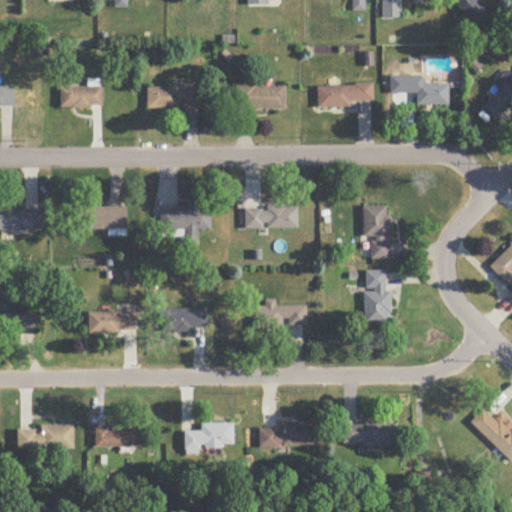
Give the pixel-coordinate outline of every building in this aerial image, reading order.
[(381,0),(382,20),(400,20),(399,0),(381,0)] [(456,0),(462,23),(480,18),(475,0),(456,0)] [(413,80),(413,65),(400,65),(400,80),(413,80)] [(511,77),(507,72),(494,84),(501,91),(482,108),(496,122),(511,106),(511,77)] [(416,85),(416,107),(449,107),(449,85),(416,85)] [(373,86),(316,87),(317,107),(373,106),(373,86)] [(235,111),(285,111),(285,87),(235,87),(235,111)] [(59,110),(102,110),(102,89),(59,89),(59,110)] [(199,89),(146,89),(146,109),(199,109),(199,89)] [(363,208),(363,241),(371,241),(371,261),(389,261),(389,208),(363,208)] [(77,210),(77,233),(126,233),(126,209),(77,210)] [(298,231),(298,209),(244,209),(244,231),(298,231)] [(0,210),(0,232),(43,232),(43,211),(0,210)] [(210,232),(211,211),(160,210),(160,238),(185,238),(185,244),(197,244),(198,232),(210,232)] [(511,246),(490,269),(509,288),(511,284),(511,246)] [(364,274),(364,326),(388,326),(388,274),(364,274)] [(252,308),(253,330),(306,330),(306,308),(276,308),(275,302),(263,302),(263,308),(252,308)] [(191,330),(206,330),(206,311),(160,311),(160,335),(191,335),(191,330)] [(87,336),(137,336),(137,314),(87,314),(87,336)] [(0,336),(35,337),(35,316),(0,316),(0,336)] [(511,465),(511,463),(511,436),(485,410),(470,425),(511,465)] [(200,426),(200,433),(185,433),(185,457),(199,457),(199,451),(234,451),(234,426),(200,426)] [(342,426),(342,449),(395,449),(395,426),(342,426)] [(259,428),(259,450),(314,450),(314,428),(259,428)] [(73,452),(73,429),(16,430),(16,452),(73,452)] [(95,429),(95,450),(132,450),(132,429),(95,429)]
